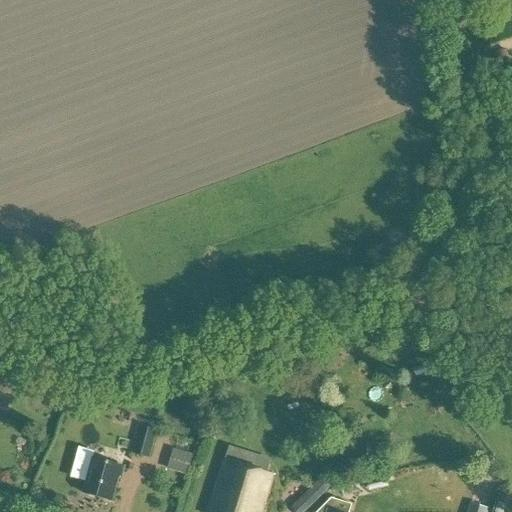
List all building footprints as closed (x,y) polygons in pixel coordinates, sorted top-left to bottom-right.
[(0,420),(6,422),(12,401),(13,399),(0,395),(0,420)] [(145,427),(140,426),(133,454),(149,458),(158,422),(147,419),(145,427)] [(367,444),(367,464),(390,465),(391,445),(367,444)] [(188,473),(194,452),(173,447),(168,467),(188,473)] [(72,480),(85,484),(82,493),(111,502),(117,481),(121,482),(126,467),(94,458),(95,455),(93,455),(80,451),(72,480)] [(262,511),(273,477),(222,462),(206,511),(262,511)] [(304,511),(331,485),(323,477),(292,508),(295,511),(304,511)] [(350,511),(351,505),(348,505),(331,499),(317,511),(350,511)] [(471,502),(467,511),(486,511),(488,508),(471,502)]
